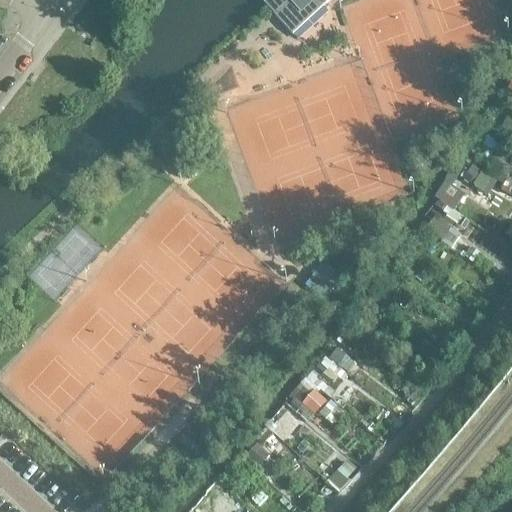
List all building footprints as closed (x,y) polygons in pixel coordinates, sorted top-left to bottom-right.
[(267,0),(264,3),(293,36),(296,40),(329,11),(325,6),(331,0),(267,0)] [(472,167),(464,181),(473,187),(482,173),(472,167)] [(482,205),(475,215),(483,221),(490,211),(482,205)] [(434,215),(426,228),(445,239),(453,226),(434,215)] [(421,273),(416,279),(421,284),(426,277),(421,273)] [(337,351),(330,360),(338,367),(346,358),(337,351)] [(326,402),(313,391),(304,402),(317,412),(326,402)] [(330,403),(320,413),(334,425),(343,414),(330,403)] [(292,435),(285,429),(279,437),(287,442),(292,435)] [(183,434),(177,441),(195,457),(201,451),(183,434)] [(289,442),(301,451),(307,443),(295,434),(289,442)] [(271,458),(257,446),(245,459),(259,471),(271,458)] [(221,511),(208,500),(201,509),(204,511),(221,511)]
